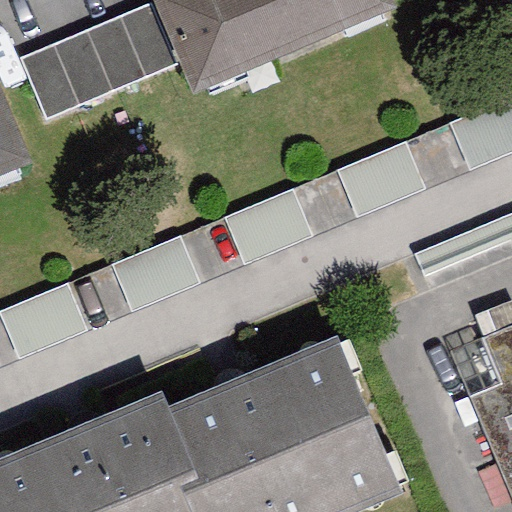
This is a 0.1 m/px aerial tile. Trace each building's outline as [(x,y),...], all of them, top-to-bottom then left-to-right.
[(386,0),(153,0),(193,95),(392,13),(386,0)] [(0,95),(0,173),(27,162),(0,95)] [(406,140),(337,164),(353,209),(422,185),(406,140)] [(291,185),(222,214),(242,260),(310,230),(291,185)] [(127,305),(198,282),(182,234),(112,256),(127,305)] [(0,316),(14,353),(84,327),(66,280),(0,305),(0,316)] [(511,332),(456,355),(511,490),(511,332)] [(162,392),(0,460),(0,511),(358,511),(404,493),(338,336),(168,407),(162,392)]
